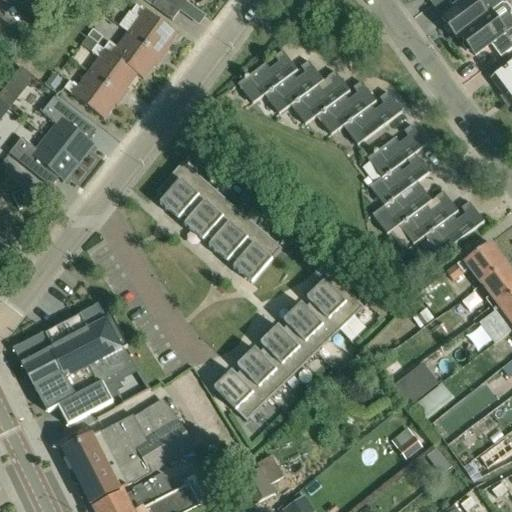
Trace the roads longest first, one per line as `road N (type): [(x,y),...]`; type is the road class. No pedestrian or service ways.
road 1 (residential): [(0,329),(253,0)]
road 2 (residential): [(511,177),(380,0)]
